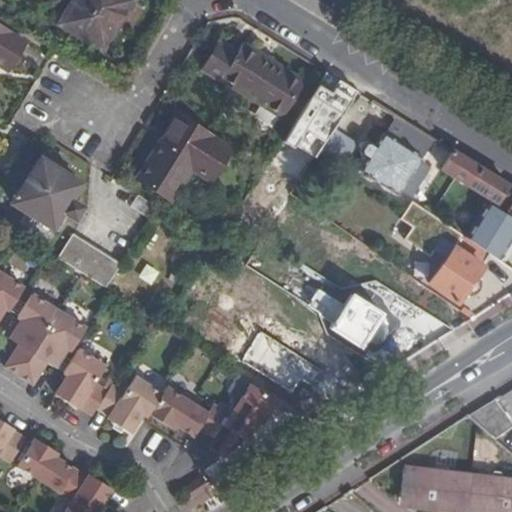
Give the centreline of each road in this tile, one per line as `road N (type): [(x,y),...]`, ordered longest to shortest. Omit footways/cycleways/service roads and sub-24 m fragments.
road 1 (secondary): [(511,344),(245,511)]
road 2 (residential): [(511,156),(261,0)]
